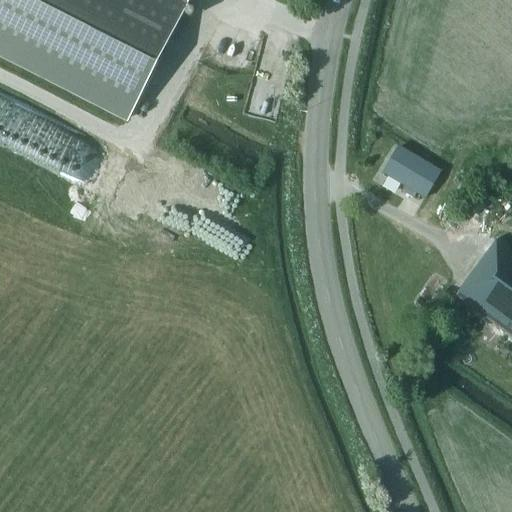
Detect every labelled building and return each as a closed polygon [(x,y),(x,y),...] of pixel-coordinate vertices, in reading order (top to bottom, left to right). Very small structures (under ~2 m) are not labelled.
[(0,0),(0,53),(128,119),(189,0),(0,0)] [(246,112),(272,117),(277,93),(250,88),(246,112)] [(383,177),(419,198),(436,171),(394,146),(386,160),(391,163),(383,177)] [(455,194),(460,197),(463,192),(458,189),(455,194)] [(465,208),(485,221),(496,204),(476,191),(465,208)] [(511,246),(499,237),(455,297),(511,339),(511,246)] [(425,315),(435,323),(452,300),(441,293),(425,315)]
